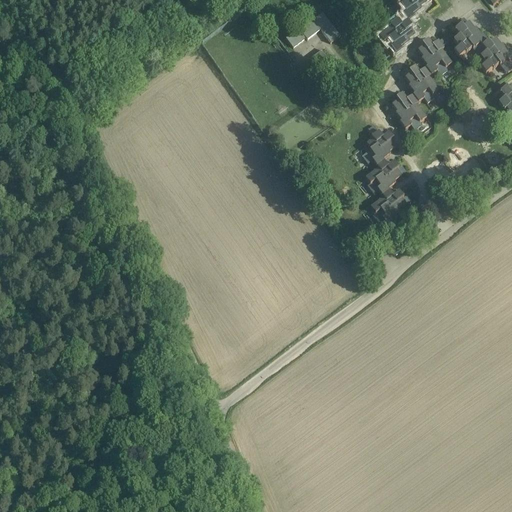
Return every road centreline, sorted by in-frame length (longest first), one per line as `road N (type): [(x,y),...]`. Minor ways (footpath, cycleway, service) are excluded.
road 1 (track): [(218,409),(95,146),(0,2)]
road 2 (unknown): [(86,511),(157,337),(156,306),(105,215),(40,159),(0,141)]
road 3 (residential): [(218,409),(511,188)]
